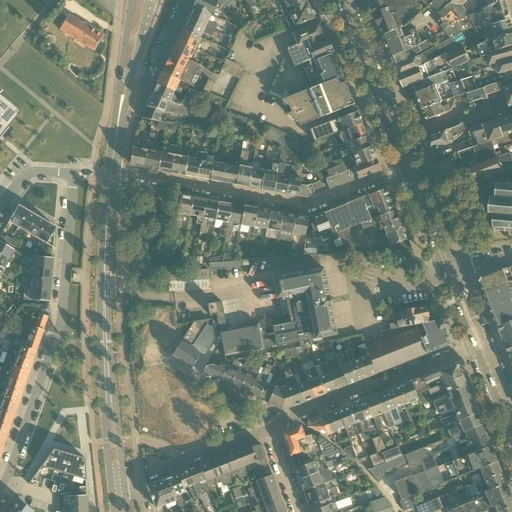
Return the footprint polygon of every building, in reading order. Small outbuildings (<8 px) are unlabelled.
[(218,2),(213,0),(197,0),(194,6),(211,14),(212,15),(215,8),(220,11),(223,5),(220,4),(218,2)] [(285,14),(307,5),(305,0),(277,0),(279,5),(280,4),(284,14),(285,14)] [(394,7),(390,0),(368,0),(375,14),(394,7)] [(383,36),(402,29),(404,28),(401,21),(403,20),(404,17),(401,11),(404,10),(407,7),(407,5),(412,0),(400,0),(394,7),(375,14),(380,29),(382,29),(384,35),(383,35),(383,36)] [(490,26),(511,20),(505,0),(483,10),(474,14),(473,12),(469,16),(469,17),(474,25),(450,39),(419,57),(395,67),(399,76),(423,66),(462,44),(490,26)] [(435,0),(431,5),(430,5),(443,17),(437,21),(444,31),(450,39),(474,25),(469,17),(461,21),(453,7),(452,7),(450,5),(454,0),(435,0)] [(478,0),(454,0),(450,5),(452,7),(453,7),(461,21),(469,17),(469,16),(462,5),(468,0),(475,0),(477,2),(478,0)] [(482,0),(481,2),(483,10),(505,0),(482,0)] [(310,11),(307,5),(285,14),(291,28),(313,18),(313,17),(314,17),(315,16),(315,14),(315,13),(314,12),(313,11),(311,11),(310,11)] [(208,21),(211,14),(194,6),(188,18),(214,30),(217,25),(208,21)] [(66,20),(60,29),(59,30),(67,34),(93,51),(103,36),(70,14),(66,20)] [(212,36),(214,30),(188,18),(183,30),(200,38),(203,31),(212,36)] [(490,26),(462,44),(471,62),(472,61),(468,52),(475,49),(474,49),(478,47),(487,42),(488,42),(488,43),(494,41),(511,34),(511,20),(490,26)] [(290,56),(322,43),(319,36),(320,35),(320,34),(321,34),(322,32),(321,29),(319,28),(318,29),(317,27),(309,31),(308,28),(294,34),(298,44),(287,49),(290,56)] [(387,47),(418,34),(416,29),(404,34),(402,29),(383,36),(385,42),(387,47)] [(203,39),(200,38),(183,30),(177,41),(195,50),(195,49),(195,48),(197,43),(201,44),(203,39)] [(392,58),(395,67),(419,57),(450,39),(444,31),(422,44),(414,48),(392,58)] [(414,48),(422,44),(418,34),(387,47),(392,58),(414,48)] [(482,58),(511,46),(511,34),(494,41),(497,47),(490,49),(487,42),(478,47),(474,49),(475,49),(479,48),(482,58)] [(294,67),(309,61),(333,51),(328,40),(322,43),(290,56),(294,67)] [(195,50),(177,41),(172,53),(202,66),(203,66),(196,63),(197,60),(194,59),(195,56),(192,55),(195,50)] [(490,49),(497,47),(494,41),(488,43),(488,42),(487,42),(490,49)] [(468,63),(471,62),(462,44),(423,66),(399,76),(404,88),(404,89),(414,85),(413,84),(438,74),(445,72),(468,63)] [(491,66),(511,60),(511,46),(482,58),(473,61),(477,71),(491,66)] [(307,76),(337,63),(337,62),(336,59),(335,58),(334,56),(335,56),(333,51),(309,61),(311,66),(304,69),(307,76)] [(172,53),(169,58),(165,67),(162,73),(165,75),(188,84),(189,85),(193,86),(202,66),(172,53)] [(221,71),(239,80),(243,72),(238,65),(226,59),(221,71)] [(500,74),(511,70),(511,60),(491,66),(477,71),(472,73),(475,81),(500,73),(500,74)] [(340,69),(338,65),(337,63),(307,76),(312,88),(342,76),(342,75),(342,72),(340,70),(339,70),(340,69)] [(511,70),(500,74),(500,73),(475,81),(478,90),(485,87),(487,95),(503,91),(502,89),(511,86),(511,70)] [(413,84),(414,85),(417,94),(435,86),(443,84),(448,82),(449,82),(445,72),(438,74),(413,84)] [(186,91),(189,85),(188,84),(165,75),(162,73),(157,84),(175,92),(177,86),(184,90),(186,91)] [(353,105),(349,94),(346,87),(347,87),(347,86),(346,87),(344,81),(345,80),(344,80),(342,77),(342,76),(312,88),(281,100),(288,106),(291,113),(287,114),(300,126),(353,105)] [(210,94),(214,84),(208,79),(203,91),(210,94)] [(463,80),(446,84),(449,98),(466,94),(463,80)] [(189,98),(175,92),(157,84),(152,94),(184,108),(189,98)] [(443,84),(435,86),(417,94),(423,110),(442,102),(441,98),(447,96),(445,90),(443,84)] [(488,98),(487,95),(485,87),(478,90),(467,94),(470,103),(483,99),(486,109),(459,120),(461,125),(493,113),(493,112),(488,98)] [(194,112),(184,108),(152,94),(147,107),(142,118),(154,121),(162,123),(164,111),(191,117),(194,112)] [(2,131),(5,127),(7,129),(10,125),(11,126),(21,113),(0,95),(0,137),(4,133),(2,131)] [(509,107),(511,105),(511,97),(507,99),(507,98),(501,96),(494,98),(495,103),(500,102),(501,104),(508,102),(509,107)] [(442,102),(423,110),(424,111),(423,112),(423,113),(424,116),(425,116),(426,116),(427,120),(451,111),(447,100),(442,102)] [(204,115),(214,118),(216,114),(221,116),(223,111),(218,109),(219,103),(212,101),(210,106),(207,105),(204,115)] [(233,126),(235,116),(224,111),(221,122),(233,126)] [(472,148),(492,141),(498,139),(504,137),(499,121),(496,111),(493,112),(493,113),(461,125),(424,139),(429,152),(452,143),(454,140),(463,132),(465,128),(471,129),(469,132),(470,136),(471,137),(470,139),(470,143),(473,144),(475,143),(476,146),(472,147),(472,148)] [(325,138),(327,137),(339,132),(361,123),(357,112),(338,119),(333,121),(333,120),(309,130),(314,142),(325,138)] [(504,137),(511,134),(511,116),(499,121),(504,137)] [(339,132),(342,138),(344,144),(347,143),(366,135),(365,135),(365,132),(363,129),(361,124),(362,124),(361,123),(339,132)] [(288,139),(292,137),(269,126),(261,143),(292,150),(291,147),(289,143),(288,139)] [(197,136),(198,138),(204,139),(205,131),(198,130),(197,136)] [(153,148),(154,142),(155,134),(150,133),(149,137),(143,168),(157,171),(158,171),(161,153),(154,151),(154,148),(153,148)] [(498,139),(492,141),(495,150),(505,147),(511,144),(511,134),(504,137),(498,139)] [(351,155),(371,147),(367,136),(366,136),(366,135),(347,143),(349,148),(334,154),(336,161),(351,155)] [(143,168),(149,137),(145,136),(144,140),(143,146),(142,146),(141,149),(133,148),(130,163),(132,166),(143,168)] [(291,147),(292,150),(293,150),(300,147),(296,136),(292,137),(288,139),(289,143),(291,147)] [(475,156),(495,150),(492,141),(472,148),(475,156)] [(171,173),(176,147),(171,146),(170,152),(169,151),(168,154),(161,153),(158,171),(171,173)] [(184,176),(187,158),(180,156),(181,153),(180,153),(180,147),(176,147),(171,173),(184,176)] [(351,168),(375,158),(374,155),(371,147),(351,155),(353,160),(326,171),(328,177),(351,168)] [(475,156),(472,148),(472,147),(468,149),(458,153),(461,161),(475,156)] [(274,192),(286,194),(290,177),(283,176),(285,165),(285,164),(288,150),(281,149),(280,154),(281,154),(279,165),(274,192)] [(247,187),(250,170),(250,169),(244,168),(245,165),(246,165),(248,152),(240,150),(237,168),(234,185),(247,187)] [(475,156),(461,161),(471,183),(481,179),(482,181),(494,176),(493,174),(511,166),(511,158),(510,153),(502,156),(500,152),(496,154),(495,150),(475,156)] [(197,178),(201,152),(196,151),(196,153),(188,151),(187,158),(184,176),(197,178)] [(209,180),(212,163),(213,157),(206,156),(207,153),(201,152),(197,178),(209,180)] [(294,154),(290,177),(286,194),(305,197),(305,198),(307,198),(309,197),(310,195),(311,194),(315,192),(311,184),(307,186),(300,185),(301,179),(295,178),(297,167),(299,155),(294,154)] [(222,183),(226,157),(221,156),(221,158),(213,157),(212,163),(209,180),(210,180),(211,181),(211,180),(222,183)] [(234,185),(237,168),(230,166),(232,158),(226,157),(222,183),(234,185)] [(351,168),(352,170),(356,180),(378,171),(379,171),(379,170),(380,169),(380,168),(376,159),(375,158),(351,168)] [(264,172),(266,163),(266,162),(261,161),(259,171),(250,170),(247,187),(261,190),(264,172)] [(264,172),(261,190),(274,192),(279,165),(266,163),(264,172)] [(339,186),(356,180),(352,170),(326,181),(330,189),(339,186)] [(511,184),(510,185),(510,181),(508,181),(508,184),(499,184),(500,181),(497,180),(497,184),(494,183),(494,186),(497,186),(496,197),(490,197),(489,214),(494,215),(494,231),(511,232),(511,184)] [(379,216),(395,210),(394,206),(392,202),(392,201),(391,201),(390,199),(390,198),(390,197),(389,197),(389,192),(386,189),(386,188),(361,198),(367,212),(370,220),(379,216)] [(191,215),(194,198),(181,195),(175,227),(182,229),(184,215),(190,216),(190,215),(191,215)] [(201,233),(207,200),(194,198),(191,215),(197,217),(195,232),(200,233),(201,233)] [(347,204),(324,213),(330,230),(332,235),(349,228),(360,224),(370,220),(367,212),(361,198),(347,204)] [(215,220),(219,202),(218,202),(207,200),(201,233),(206,234),(208,226),(206,225),(208,219),(215,220)] [(226,236),(232,205),(219,202),(215,220),(214,227),(220,228),(219,237),(225,238),(226,236)] [(18,205),(9,222),(18,227),(28,211),(18,205)] [(241,225),(244,207),(232,205),(226,236),(230,236),(231,230),(232,230),(233,223),(241,225)] [(254,228),(257,209),(255,209),(256,209),(244,207),(241,225),(240,232),(248,233),(247,239),(251,240),(253,234),(254,228)] [(266,229),(270,211),(257,209),(254,228),(253,234),(257,235),(259,228),(266,229)] [(384,229),(386,235),(402,228),(401,228),(399,221),(400,219),(398,216),(397,215),(396,215),(394,210),(395,210),(379,216),(370,220),(360,224),(363,230),(373,226),(376,232),(384,229)] [(18,227),(28,233),(37,217),(28,211),(18,227)] [(280,232),(283,214),(270,211),(266,229),(280,232)] [(327,237),(332,235),(330,230),(324,213),(312,218),(314,223),(311,224),(313,229),(310,230),(309,237),(311,241),(320,237),(322,242),(328,240),(327,237)] [(292,234),(295,216),(283,214),(280,232),(292,234)] [(292,234),(291,236),(298,237),(299,234),(305,235),(308,218),(295,216),(292,234)] [(47,222),(37,217),(28,233),(37,238),(47,222)] [(53,233),(56,228),(47,222),(37,238),(52,247),(53,248),(54,248),(55,234),(53,233)] [(391,249),(411,248),(408,239),(403,227),(401,228),(402,228),(386,235),(391,249)] [(349,228),(332,235),(327,237),(328,240),(334,254),(337,253),(339,252),(339,253),(355,252),(354,246),(356,245),(349,228)] [(21,244),(12,239),(9,243),(18,248),(21,244)] [(15,251),(16,251),(0,241),(0,253),(10,260),(15,252),(15,251)] [(10,260),(0,253),(0,266),(5,269),(10,261),(10,260)] [(53,260),(54,258),(33,256),(33,258),(32,267),(34,267),(53,269),(53,260)] [(53,269),(34,267),(32,267),(32,268),(34,268),(33,278),(52,280),(52,271),(53,269)] [(322,337),(336,335),(330,305),(331,305),(329,297),(323,268),(273,278),(277,298),(285,296),(289,313),(271,317),(272,326),(259,329),(259,324),(227,331),(222,302),(215,303),(207,304),(209,315),(216,313),(225,356),(276,346),(300,342),(301,347),(323,343),(322,337)] [(511,282),(511,275),(509,268),(503,269),(482,278),(481,282),(480,282),(485,293),(505,285),(509,283),(511,282)] [(168,271),(169,292),(209,290),(208,270),(168,271)] [(52,280),(33,278),(32,289),(51,291),(51,282),(52,280)] [(511,282),(509,283),(505,285),(485,293),(491,308),(495,318),(499,327),(511,322),(511,282)] [(51,291),(32,289),(31,300),(50,302),(51,293),(51,291)] [(425,308),(425,307),(415,309),(406,311),(400,313),(401,321),(397,322),(397,323),(389,324),(390,330),(416,325),(428,322),(427,318),(428,318),(428,317),(430,314),(429,310),(426,308),(425,308)] [(17,338),(15,345),(21,347),(26,348),(36,352),(48,317),(39,313),(34,327),(33,326),(28,338),(20,335),(19,339),(17,338)] [(210,320),(209,320),(194,322),(190,328),(183,324),(179,324),(177,323),(176,323),(160,347),(172,355),(192,368),(200,354),(196,351),(200,345),(195,342),(210,320)] [(416,325),(417,328),(419,332),(421,338),(426,336),(444,329),(443,329),(440,321),(440,320),(428,322),(416,325)] [(511,322),(499,327),(500,332),(500,333),(501,332),(504,339),(503,339),(504,341),(504,340),(507,347),(506,348),(507,348),(509,353),(511,351),(511,322)] [(419,332),(417,328),(383,341),(365,349),(375,374),(427,353),(423,343),(421,338),(419,332)] [(12,332),(4,329),(0,333),(0,336),(4,339),(7,341),(10,335),(12,332)] [(447,345),(449,342),(448,341),(445,332),(444,329),(426,336),(428,341),(423,343),(427,353),(440,348),(441,348),(447,345)] [(33,363),(36,352),(26,348),(21,347),(15,345),(15,344),(10,343),(7,353),(7,354),(14,356),(17,357),(23,359),(33,363)] [(375,374),(365,349),(364,345),(357,347),(362,358),(358,359),(366,377),(375,374)] [(366,377),(358,359),(355,361),(351,350),(345,352),(349,363),(356,381),(366,377)] [(29,373),(33,363),(23,359),(17,357),(14,356),(7,354),(7,353),(3,352),(0,359),(0,362),(3,364),(10,367),(12,368),(18,370),(29,373)] [(356,381),(349,363),(346,364),(341,353),(335,356),(336,358),(347,385),(356,381)] [(323,363),(314,367),(318,377),(325,393),(336,389),(325,363),(326,362),(323,356),(320,358),(323,363)] [(336,389),(347,385),(336,358),(331,360),(326,362),(325,363),(336,389)] [(229,387),(237,370),(240,362),(237,360),(234,361),(231,367),(227,365),(220,382),(229,387)] [(239,391),(246,374),(250,366),(251,363),(246,361),(245,364),(241,371),(237,370),(229,387),(239,391)] [(220,382),(227,365),(222,363),(221,364),(219,367),(214,365),(206,366),(202,375),(220,382)] [(248,395),(261,367),(261,365),(256,363),(251,375),(246,374),(239,391),(248,395)] [(0,374),(26,383),(29,373),(18,370),(12,368),(10,367),(3,364),(0,372),(0,374)] [(269,374),(271,370),(272,367),(267,364),(265,368),(261,367),(248,395),(258,399),(265,382),(269,374)] [(435,387),(462,376),(458,366),(454,364),(453,364),(422,377),(425,384),(427,390),(428,390),(435,387)] [(140,382),(147,391),(162,379),(152,365),(141,373),(145,379),(140,382)] [(318,377),(314,367),(304,371),(314,398),(325,393),(318,377)] [(290,371),(288,368),(283,370),(287,379),(283,381),(284,386),(293,406),(303,402),(296,385),(290,371)] [(303,402),(314,398),(304,371),(298,373),(302,383),(296,385),(303,402)] [(275,386),(278,378),(280,374),(275,372),(269,384),(265,382),(258,399),(267,403),(275,386)] [(0,385),(22,394),(26,383),(1,375),(0,374),(0,385)] [(446,393),(465,385),(462,376),(435,387),(428,390),(430,396),(443,391),(445,389),(446,393)] [(425,384),(422,377),(410,382),(415,395),(427,390),(425,384)] [(148,391),(180,439),(194,429),(161,381),(148,391)] [(415,395),(410,382),(398,386),(405,405),(406,405),(417,400),(415,395)] [(1,399),(18,405),(22,394),(0,385),(0,391),(4,392),(2,398),(1,399)] [(435,408),(469,394),(467,389),(465,385),(446,393),(448,397),(446,397),(433,402),(435,408)] [(285,409),(293,406),(284,386),(279,388),(275,386),(267,403),(281,410),(285,410),(285,409)] [(405,405),(398,386),(388,390),(395,409),(400,407),(404,417),(405,416),(406,418),(411,416),(406,405),(405,405)] [(388,411),(395,409),(388,390),(376,395),(383,414),(389,428),(394,426),(388,411)] [(454,411),(473,404),(472,401),(469,394),(435,408),(438,414),(450,409),(452,407),(454,411)] [(378,416),(383,414),(376,395),(365,399),(378,430),(383,428),(378,416)] [(0,397),(0,411),(14,416),(18,405),(1,399),(2,398),(0,397)] [(377,430),(378,430),(365,399),(357,403),(368,431),(377,453),(380,451),(386,449),(380,436),(379,436),(377,430)] [(362,433),(368,431),(357,403),(347,407),(354,424),(358,422),(362,433)] [(458,421),(477,413),(473,404),(454,411),(455,415),(454,415),(440,421),(443,427),(458,421)] [(350,426),(354,424),(347,407),(338,410),(345,428),(344,428),(348,439),(354,436),(350,426)] [(337,431),(344,428),(345,428),(338,410),(330,414),(337,431)] [(14,416),(0,411),(0,424),(10,428),(14,416)] [(450,436),(481,424),(477,413),(458,421),(459,425),(447,430),(450,436)] [(336,431),(337,431),(330,414),(321,417),(328,435),(336,432),(336,431)] [(327,436),(328,435),(321,417),(308,422),(308,427),(327,436)] [(0,436),(7,439),(10,428),(0,424),(0,436)] [(467,442),(485,434),(481,424),(450,436),(452,440),(454,439),(455,441),(465,437),(467,442)] [(313,462),(323,458),(340,452),(341,451),(324,439),(324,440),(314,435),(302,430),(301,429),(298,427),(285,432),(285,433),(284,436),(283,436),(291,455),(295,468),(313,461),(313,462)] [(461,457),(490,445),(485,434),(467,442),(469,447),(459,452),(461,457)] [(263,466),(268,464),(266,458),(261,444),(258,443),(258,442),(251,445),(250,445),(260,472),(265,470),(263,466)] [(256,473),(260,472),(250,445),(241,449),(250,471),(255,469),(256,473)] [(385,463),(401,456),(397,447),(396,445),(386,449),(380,451),(385,463)] [(479,468),(496,461),(493,454),(492,450),(490,445),(461,457),(451,461),(457,477),(467,473),(467,474),(471,472),(479,468)] [(352,460),(356,457),(357,457),(352,446),(343,450),(352,460)] [(417,450),(420,460),(427,457),(424,447),(417,450)] [(54,449),(41,467),(54,470),(60,451),(54,449)] [(246,473),(250,471),(241,449),(233,452),(243,478),(247,476),(246,473)] [(409,468),(422,465),(420,460),(417,450),(401,456),(385,463),(368,470),(378,482),(387,474),(392,472),(392,471),(408,464),(409,468)] [(60,451),(54,470),(63,473),(69,454),(60,451)] [(239,479),(243,478),(233,452),(225,455),(233,478),(238,476),(239,479)] [(69,454),(63,473),(73,476),(79,456),(69,454)] [(229,479),(233,478),(225,455),(216,458),(227,484),(231,483),(229,479)] [(79,456),(73,476),(86,480),(85,458),(79,456)] [(223,486),(227,484),(216,458),(207,462),(217,484),(221,482),(223,486)] [(330,460),(325,463),(323,458),(313,462),(313,461),(295,468),(299,480),(333,467),(330,460)] [(473,483),(500,472),(496,461),(479,468),(481,473),(471,478),(473,483)] [(212,486),(217,484),(207,462),(198,466),(205,481),(209,490),(209,491),(214,489),(212,486)] [(205,493),(209,491),(209,490),(205,481),(198,466),(188,470),(199,495),(200,499),(204,508),(210,505),(205,493)] [(303,490),(321,484),(319,478),(322,477),(323,479),(336,474),(333,467),(299,480),(303,490)] [(394,482),(402,499),(410,496),(444,482),(437,467),(425,472),(425,471),(413,476),(412,474),(394,482)] [(200,499),(199,495),(188,470),(177,474),(178,474),(177,474),(184,489),(188,487),(191,496),(192,496),(194,502),(200,499)] [(487,490),(505,483),(500,472),(473,483),(478,494),(487,490)] [(189,500),(184,489),(177,474),(171,477),(171,476),(166,478),(176,500),(179,507),(185,505),(184,502),(189,500)] [(249,494),(275,484),(272,475),(250,484),(251,488),(248,490),(249,494)] [(164,505),(176,500),(166,478),(163,480),(155,483),(161,498),(162,498),(164,505)] [(303,490),(309,505),(311,505),(313,510),(336,502),(334,496),(338,495),(336,490),(329,493),(328,491),(331,490),(329,482),(322,485),(321,484),(303,490)] [(156,508),(164,505),(162,498),(161,498),(155,483),(147,486),(156,508)] [(511,511),(511,501),(505,483),(487,490),(478,494),(446,507),(447,511),(511,511)] [(256,501),(279,492),(275,484),(249,494),(251,498),(254,496),(256,501)] [(374,499),(381,494),(375,487),(366,490),(374,499)] [(69,507),(87,506),(86,491),(80,491),(80,495),(68,496),(69,507)] [(256,511),(282,501),(279,492),(256,501),(258,505),(254,507),(256,511)] [(239,508),(246,505),(243,496),(235,499),(239,508)] [(410,496),(402,499),(399,501),(403,509),(404,511),(411,508),(414,507),(410,496)] [(337,508),(351,503),(349,497),(336,502),(313,510),(311,511),(330,511),(330,510),(337,508)] [(392,507),(387,501),(384,498),(370,503),(372,511),(377,511),(391,507),(392,507)] [(437,498),(416,507),(418,511),(431,511),(441,508),(437,498)] [(13,507),(20,511),(32,511),(33,511),(17,500),(13,507)] [(279,511),(285,510),(282,502),(282,501),(256,511),(279,511)]
